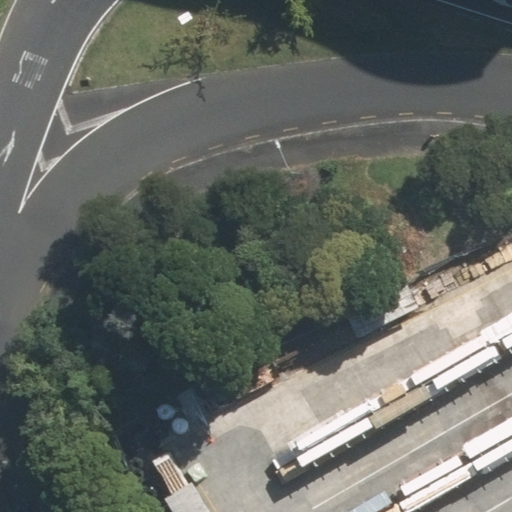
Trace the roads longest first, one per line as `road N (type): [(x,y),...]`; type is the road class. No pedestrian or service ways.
road 1 (unknown): [(260,511),(216,435),(213,393),(256,361),(473,247),(511,246)]
road 2 (unknown): [(265,511),(511,360)]
road 3 (tertiary): [(0,204),(16,122),(70,0)]
